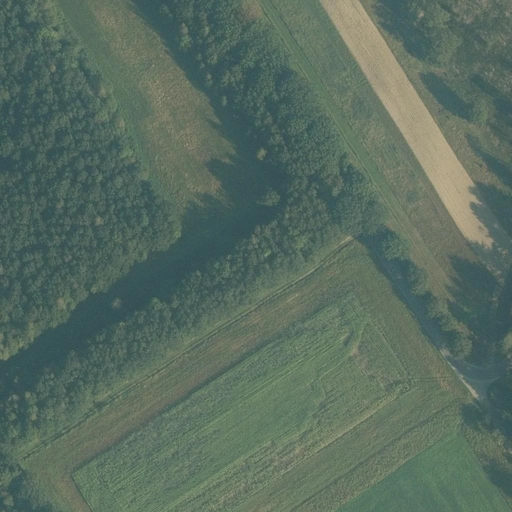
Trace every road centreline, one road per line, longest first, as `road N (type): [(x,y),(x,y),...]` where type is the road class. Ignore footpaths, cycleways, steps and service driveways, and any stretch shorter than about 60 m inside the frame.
road 1 (unclassified): [(216,0),(453,361),(481,377),(511,363)]
road 2 (track): [(10,464),(364,226)]
